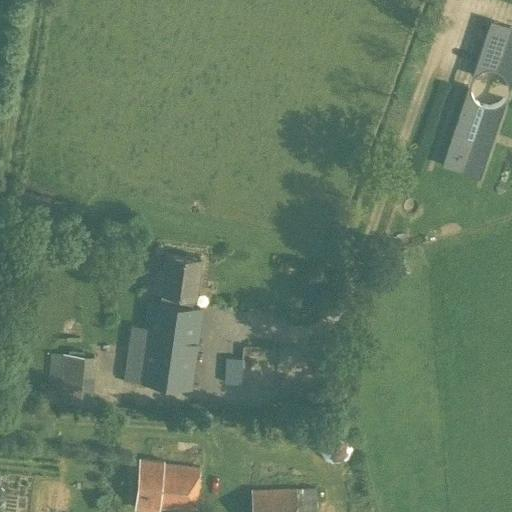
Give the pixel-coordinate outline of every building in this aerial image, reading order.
[(471,75),(474,76),(479,71),(486,69),(494,70),(500,74),(505,80),(506,87),(509,88),(511,79),(511,40),(486,31),(471,75)] [(495,131),(505,99),(503,98),(497,103),(490,105),(482,104),(476,101),(471,95),(470,87),(467,86),(445,151),(484,164),(490,144),(484,142),(489,129),(495,131)] [(161,293),(160,303),(191,307),(193,297),(194,297),(200,260),(166,255),(163,275),(156,274),(153,291),(161,293)] [(191,307),(160,303),(146,301),(134,382),(192,391),(203,309),(191,307)] [(248,350),(251,401),(272,400),(269,349),(248,350)] [(85,405),(90,357),(51,353),(49,388),(60,389),(59,403),(85,405)] [(245,383),(246,356),(228,355),(227,382),(245,383)] [(195,511),(199,468),(164,465),(164,462),(139,459),(135,509),(159,511),(160,509),(195,511)] [(296,489),(296,511),(316,511),(315,488),(296,488),(296,489)] [(296,511),(296,489),(250,490),(250,511),(296,511)]
